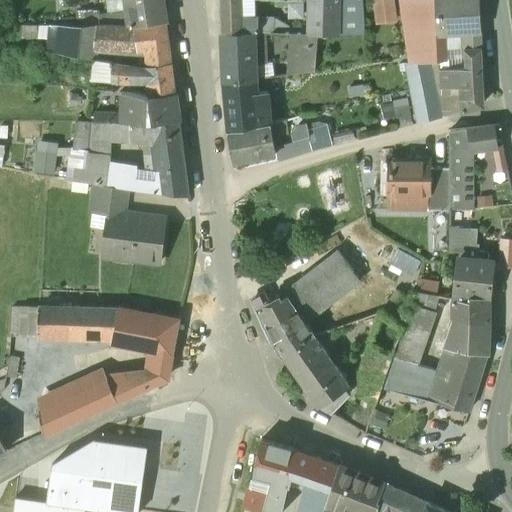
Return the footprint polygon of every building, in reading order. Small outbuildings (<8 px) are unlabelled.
[(124,0),(127,11),(129,26),(134,26),(135,26),(136,26),(166,23),(162,0),(124,0)] [(221,0),(222,34),(256,34),(258,34),(259,15),(244,14),(243,0),(221,0)] [(318,34),(340,34),(340,0),(308,0),(308,34),(318,34)] [(340,0),(340,34),(363,34),(363,0),(340,0)] [(399,22),(398,0),(375,0),(376,22),(399,22)] [(401,0),(410,63),(439,60),(437,32),(435,0),(401,0)] [(478,0),(435,0),(437,32),(464,31),(480,30),(478,0)] [(114,24),(129,26),(127,11),(99,14),(99,25),(114,24)] [(166,23),(136,26),(135,26),(134,26),(135,48),(148,49),(167,48),(166,23)] [(114,24),(99,25),(96,25),(94,52),(100,53),(136,56),(135,48),(134,26),(129,26),(114,24)] [(94,52),(96,25),(73,26),(12,25),(10,42),(21,43),(22,39),(46,39),(44,51),(92,60),(100,61),(100,53),(94,52)] [(481,47),(480,30),(464,31),(465,47),(481,47)] [(256,34),(222,34),(224,82),(256,82),(256,34)] [(315,71),(318,34),(308,34),(290,34),(286,76),(315,71)] [(481,47),(465,47),(466,67),(440,69),(440,87),(460,86),(461,112),(483,103),(481,47)] [(167,48),(148,49),(150,67),(170,68),(167,48)] [(100,61),(92,60),(91,81),(112,83),(112,63),(100,61)] [(417,125),(442,118),(440,87),(440,69),(439,60),(410,63),(404,63),(409,90),(417,125)] [(131,65),(112,63),(112,83),(130,85),(142,85),(142,83),(142,67),(131,65)] [(150,67),(142,67),(142,83),(148,83),(173,84),(170,68),(150,67)] [(224,82),(229,133),(270,124),(267,92),(257,94),(256,82),(224,82)] [(173,84),(148,83),(151,96),(175,97),(173,84)] [(460,86),(440,87),(442,118),(461,112),(460,86)] [(175,97),(151,96),(127,94),(126,114),(126,125),(131,125),(138,126),(147,126),(147,129),(157,129),(151,99),(175,98),(175,97)] [(175,98),(151,99),(157,129),(180,126),(178,111),(175,98)] [(113,125),(126,125),(126,114),(97,113),(97,124),(113,125)] [(304,116),(289,120),(294,141),(309,137),(308,130),(304,116)] [(113,125),(97,124),(74,123),(73,150),(69,149),(67,181),(94,184),(110,186),(111,164),(112,142),(113,125)] [(229,133),(234,159),(260,155),(260,156),(276,153),(270,124),(229,133)] [(113,125),(112,142),(130,143),(131,125),(126,125),(113,125)] [(180,126),(157,129),(147,129),(147,126),(138,126),(131,125),(130,143),(144,143),(144,156),(160,157),(161,180),(137,177),(136,189),(188,196),(180,126)] [(327,125),(308,130),(309,137),(312,148),(326,148),(332,146),(327,125)] [(496,125),(469,129),(471,150),(472,150),(492,147),(498,146),(496,125)] [(450,131),(450,162),(472,162),(472,150),(471,150),(469,129),(450,131)] [(309,137),(294,141),(296,145),(299,155),(312,151),(312,148),(309,137)] [(296,145),(279,150),(280,161),(299,155),(296,145)] [(508,169),(503,146),(498,146),(492,147),(497,172),(508,169)] [(429,161),(390,161),(390,176),(385,181),(384,189),(390,195),(428,196),(429,196),(429,169),(429,161)] [(450,169),(450,189),(473,188),(472,162),(450,162),(450,169)] [(111,164),(110,186),(127,188),(136,189),(137,177),(138,167),(111,164)] [(429,169),(429,196),(428,196),(428,211),(450,211),(450,207),(450,189),(450,169),(429,169)] [(110,186),(94,184),(91,211),(108,213),(108,211),(124,213),(127,188),(110,186)] [(473,188),(450,189),(450,207),(472,209),(473,188)] [(124,213),(108,211),(108,213),(105,240),(111,248),(109,257),(160,263),(165,219),(124,213)] [(511,235),(501,236),(502,264),(511,263),(511,235)] [(460,252),(459,257),(479,259),(480,238),(450,236),(450,252),(460,252)] [(416,272),(423,256),(400,245),(392,261),(416,272)] [(338,250),(283,293),(286,297),(287,296),(299,314),(354,272),(338,250)] [(479,259),(459,257),(454,301),(469,304),(473,298),(489,297),(493,261),(479,259)] [(287,296),(286,297),(272,305),(264,291),(256,296),(260,311),(273,341),(274,341),(284,355),(314,335),(299,314),(287,296)] [(418,292),(413,303),(434,311),(439,296),(418,292)] [(469,304),(454,301),(453,318),(445,347),(444,347),(442,353),(465,357),(484,363),(488,352),(489,324),(489,297),(473,298),(469,304)] [(403,337),(423,343),(434,311),(413,303),(411,309),(413,310),(403,336),(403,337)] [(38,308),(22,308),(21,334),(38,334),(38,308)] [(118,311),(38,308),(38,334),(113,337),(111,343),(147,350),(171,354),(178,320),(118,309),(118,311)] [(382,312),(362,367),(363,396),(364,396),(377,402),(383,386),(393,357),(401,335),(404,326),(382,312)] [(314,335),(284,355),(318,405),(319,406),(348,387),(348,385),(314,335)] [(423,343),(403,337),(403,336),(401,335),(393,357),(415,364),(423,343)] [(168,371),(171,354),(147,350),(144,374),(168,371)] [(465,357),(442,353),(436,370),(427,399),(469,411),(484,363),(465,357)] [(415,364),(393,357),(383,386),(399,391),(399,392),(400,393),(401,391),(427,399),(436,370),(415,364)] [(167,379),(168,371),(144,374),(108,378),(39,408),(39,407),(37,408),(43,435),(167,379)] [(364,396),(348,423),(366,433),(377,402),(364,396)] [(48,502),(84,507),(116,511),(133,511),(143,444),(92,437),(54,460),(48,502)] [(258,455),(254,475),(289,485),(297,450),(262,437),(258,455)] [(297,450),(289,485),(289,487),(301,492),(327,501),(338,465),(297,450)] [(384,483),(338,465),(327,501),(323,511),(350,511),(351,511),(347,510),(350,504),(370,511),(376,511),(379,501),(378,500),(384,483)] [(254,475),(246,506),(272,511),(282,511),(289,487),(289,485),(254,475)] [(379,501),(376,511),(421,511),(426,501),(426,499),(385,481),(378,500),(379,501)] [(301,492),(296,511),(323,511),(327,501),(301,492)] [(15,497),(12,511),(83,511),(84,507),(48,502),(15,497)] [(455,511),(426,499),(426,501),(421,511),(455,511)]
